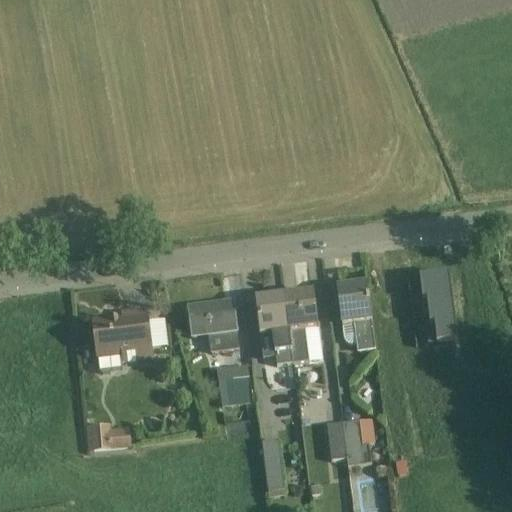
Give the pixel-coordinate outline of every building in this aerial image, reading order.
[(351,353),(381,351),(378,288),(347,290),(351,353)] [(300,335),(327,331),(323,293),(295,297),(300,335)] [(300,335),(295,297),(265,300),(270,338),(300,335)] [(197,343),(240,338),(237,305),(193,310),(197,343)] [(103,362),(158,354),(153,317),(98,324),(103,362)] [(267,378),(237,379),(238,413),(267,412),(267,378)] [(346,423),(351,471),(373,468),(370,444),(378,443),(376,420),(346,423)] [(243,430),(243,441),(263,440),(263,429),(243,430)] [(104,442),(107,463),(151,458),(149,437),(104,442)] [(283,453),(284,502),(303,501),(302,452),(283,453)]
